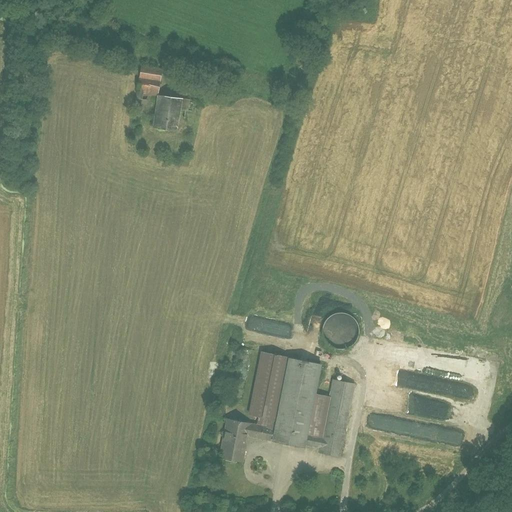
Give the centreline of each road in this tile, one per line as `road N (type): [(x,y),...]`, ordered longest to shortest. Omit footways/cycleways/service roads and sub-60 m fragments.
road 1 (residential): [(245,308),(302,86),(158,61),(45,27),(34,0)]
road 2 (track): [(420,511),(511,428)]
